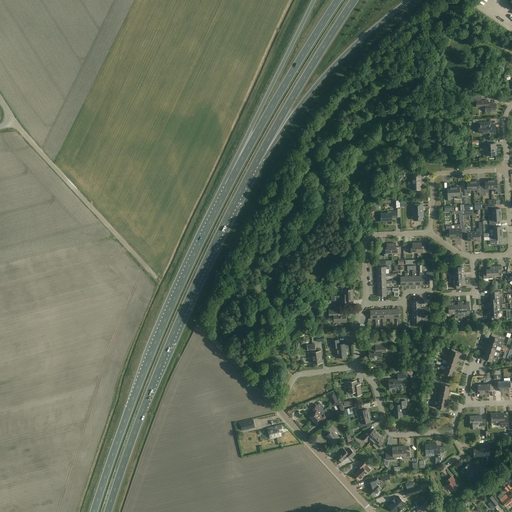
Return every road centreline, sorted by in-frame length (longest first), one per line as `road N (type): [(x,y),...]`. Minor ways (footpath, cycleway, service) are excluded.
road 1 (trunk): [(108,511),(169,343),(255,163)]
road 2 (trunk): [(228,186),(149,354),(94,511)]
road 3 (trunk): [(255,163),(324,75),(409,0)]
road 4 (trunk): [(338,0),(228,186)]
road 5 (trunk): [(314,0),(228,186)]
road 6 (trunk): [(255,163),(353,0)]
road 7 (residential): [(371,511),(278,409)]
road 8 (residential): [(449,433),(391,434),(374,386),(357,367)]
road 9 (residential): [(429,234),(434,177),(507,170)]
road 10 (residential): [(429,234),(366,238),(365,305)]
